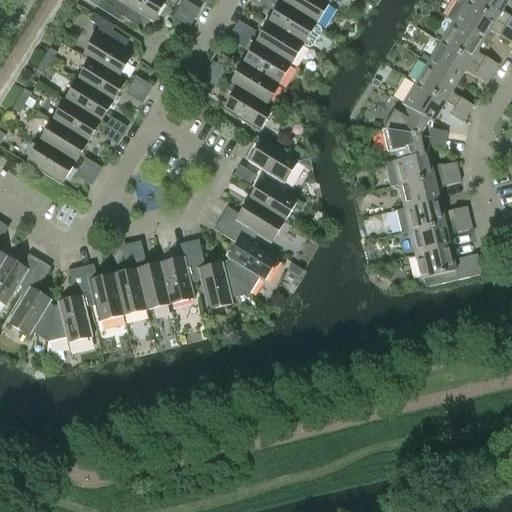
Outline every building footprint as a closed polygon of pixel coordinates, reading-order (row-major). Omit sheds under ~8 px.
[(84,0),(97,8),(102,1),(102,0),(84,0)] [(117,0),(112,8),(102,1),(97,8),(117,21),(120,16),(137,27),(143,17),(153,23),(165,3),(166,2),(162,0),(117,0)] [(190,0),(183,0),(174,15),(190,26),(202,7),(190,0)] [(316,25),(328,5),(320,0),(281,0),(280,3),(316,25)] [(511,41),(511,31),(465,3),(461,0),(457,0),(446,19),(453,23),(483,42),(488,33),(492,32),(511,44),(511,41)] [(507,0),(466,0),(465,3),(511,31),(511,18),(504,13),(503,9),(509,0),(507,0)] [(320,28),(316,25),(280,3),(267,24),(303,46),(307,49),(311,48),(321,32),(320,28)] [(82,58),(88,62),(89,61),(118,79),(119,78),(131,57),(122,51),(128,41),(110,31),(113,27),(93,15),(89,22),(100,28),(82,58)] [(239,21),(230,37),(245,46),(255,30),(239,21)] [(478,50),(483,42),(453,23),(440,43),(491,75),(497,65),(478,54),(478,50)] [(267,24),(254,44),(290,66),(303,46),(267,24)] [(485,85),(491,75),(440,43),(427,64),(458,83),(463,74),(467,73),(485,85)] [(254,44),(242,65),(278,87),(290,66),(254,44)] [(49,50),(43,60),(49,64),(56,54),(49,50)] [(49,64),(43,60),(36,71),(43,75),(49,64)] [(89,61),(88,62),(77,81),(112,103),(126,82),(119,78),(118,79),(89,61)] [(227,71),(216,63),(211,64),(208,71),(224,82),(228,75),(227,71)] [(452,91),(458,83),(427,64),(415,84),(445,103),(454,109),(466,116),(472,106),(453,95),(452,91)] [(266,106),(278,87),(242,65),(229,86),(235,90),(236,89),(265,107),(266,106)] [(127,93),(144,102),(153,84),(137,75),(127,93)] [(77,81),(64,102),(100,124),(112,103),(77,81)] [(402,106),(406,108),(406,107),(433,123),(445,103),(415,84),(402,106)] [(273,110),(266,106),(265,107),(236,89),(235,90),(223,111),(259,133),(273,110)] [(24,90),(17,101),(24,105),(31,95),(24,90)] [(17,116),(24,105),(17,101),(11,112),(17,116)] [(64,102),(51,122),(87,144),(100,124),(64,102)] [(394,111),(381,131),(444,141),(446,132),(431,130),(432,124),(433,123),(406,107),(406,108),(401,116),(394,111)] [(461,124),(466,116),(454,109),(449,116),(461,124)] [(113,116),(102,131),(117,142),(128,126),(113,116)] [(51,122),(39,142),(75,165),(87,144),(51,122)] [(444,141),(381,131),(389,164),(393,163),(392,162),(397,161),(397,162),(427,155),(427,154),(428,148),(443,150),(444,141)] [(263,177),(282,188),(297,163),(256,137),(252,144),(257,147),(248,163),(265,173),(263,177)] [(61,186),(75,165),(39,142),(25,164),(61,186)] [(393,163),(389,164),(385,165),(390,188),(398,186),(457,172),(455,164),(431,169),(427,155),(397,162),(397,161),(392,162),(393,163)] [(92,187),(103,165),(85,156),(74,178),(92,187)] [(235,176),(253,181),(256,171),(238,166),(235,176)] [(457,172),(398,186),(404,210),(438,201),(436,192),(438,189),(460,184),(457,172)] [(282,188),(263,177),(248,201),(283,223),(297,202),(280,191),(282,188)] [(220,219),(253,240),(256,236),(270,245),(283,223),(248,201),(239,216),(227,208),(220,219)] [(409,233),(468,219),(466,208),(444,213),(441,211),(438,201),(404,210),(395,212),(401,235),(409,233)] [(0,219),(0,241),(9,225),(0,219)] [(228,266),(249,295),(258,280),(263,283),(277,260),(251,244),(253,240),(220,219),(213,230),(237,245),(227,261),(230,262),(228,266)] [(415,256),(450,248),(447,238),(449,235),(471,230),(468,219),(409,233),(415,256)] [(231,299),(249,295),(228,266),(227,266),(223,267),(223,264),(205,268),(198,241),(186,244),(195,282),(200,281),(207,311),(232,305),(231,299)] [(190,283),(195,282),(186,244),(173,247),(176,261),(160,264),(170,306),(194,300),(190,283)] [(450,248),(415,256),(420,280),(422,280),(424,289),(482,276),(477,257),(458,262),(452,258),(450,248)] [(15,293),(19,296),(39,262),(29,255),(21,267),(7,258),(0,268),(0,303),(6,307),(15,293)] [(123,317),(146,311),(136,270),(134,261),(128,262),(130,272),(113,276),(123,317)] [(32,333),(48,343),(53,307),(49,305),(51,302),(36,292),(50,269),(39,262),(19,296),(23,298),(7,324),(29,338),(32,333)] [(160,264),(136,270),(146,311),(170,306),(160,264)] [(98,322),(123,317),(113,276),(96,280),(93,266),(81,269),(90,307),(95,306),(98,322)] [(85,309),(90,307),(81,269),(68,272),(75,299),(57,303),(58,307),(54,307),(53,307),(48,343),(46,355),(68,350),(67,344),(92,338),(85,309)]
